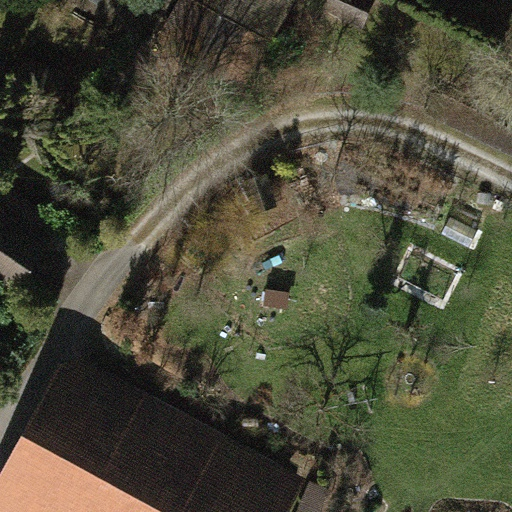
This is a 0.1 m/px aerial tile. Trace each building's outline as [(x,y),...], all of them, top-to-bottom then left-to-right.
[(302,0),(179,0),(152,50),(246,102),(302,0)] [(319,0),(316,8),(364,28),(376,0),(319,0)] [(5,53),(0,112),(66,118),(70,58),(5,53)] [(511,125),(435,90),(424,112),(511,152),(511,125)] [(267,168),(242,176),(252,209),(277,201),(267,168)] [(0,280),(14,290),(59,219),(0,181),(0,280)] [(81,353),(58,356),(0,463),(0,511),(286,511),(307,474),(81,353)]
